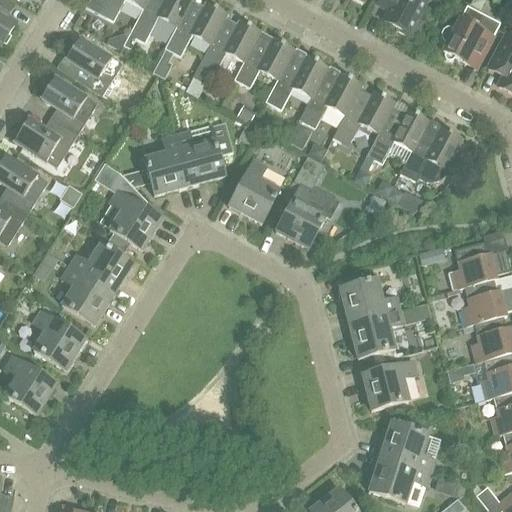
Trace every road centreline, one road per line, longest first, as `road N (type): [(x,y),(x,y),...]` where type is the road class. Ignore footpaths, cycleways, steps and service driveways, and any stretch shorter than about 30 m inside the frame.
road 1 (residential): [(43,472),(183,251),(199,242),(218,245),(301,291),(338,432),(328,458),(259,511)]
road 2 (residential): [(270,0),(500,120),(511,139)]
road 3 (residential): [(225,511),(43,472)]
road 4 (residential): [(0,102),(65,0)]
